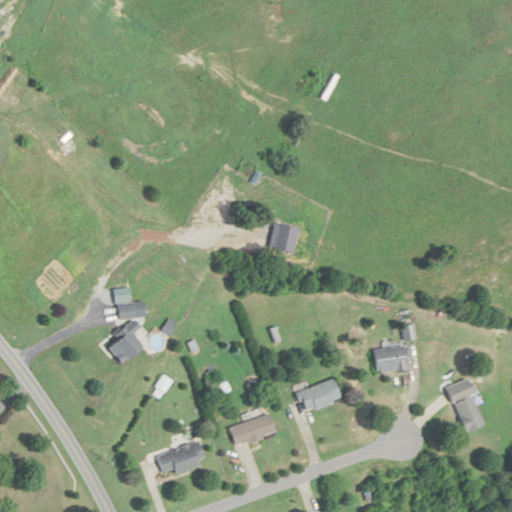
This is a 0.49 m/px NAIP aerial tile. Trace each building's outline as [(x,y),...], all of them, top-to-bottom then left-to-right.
[(132,319),(129,288),(113,290),(117,321),(132,319)] [(119,364),(142,348),(131,333),(138,329),(134,322),(104,342),(119,364)] [(404,370),(400,347),(371,351),(375,375),(404,370)] [(340,400),(331,379),(295,394),(304,414),(340,400)] [(463,433),(480,427),(470,398),(453,404),(463,433)] [(232,447),(273,435),(268,416),(227,428),(232,447)] [(175,474),(202,467),(196,444),(155,455),(160,474),(174,470),(175,474)]
